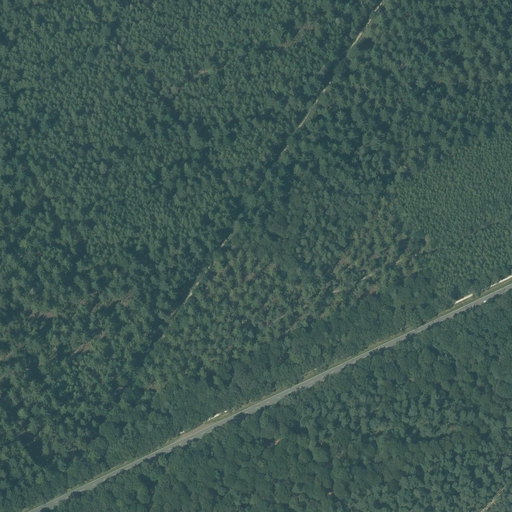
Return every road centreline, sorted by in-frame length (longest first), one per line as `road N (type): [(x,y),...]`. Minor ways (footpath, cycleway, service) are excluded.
road 1 (secondary): [(38,511),(511,286)]
road 2 (track): [(84,0),(243,213),(382,0)]
road 3 (track): [(200,276),(217,277),(241,325),(258,329),(511,216)]
road 4 (track): [(237,511),(302,506),(373,409),(449,382),(511,379)]
road 5 (track): [(68,474),(200,276)]
